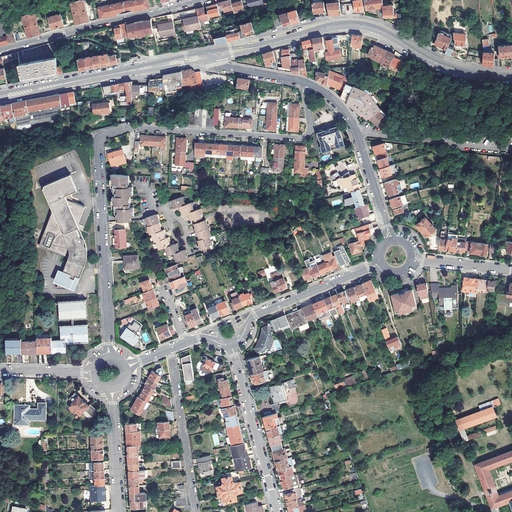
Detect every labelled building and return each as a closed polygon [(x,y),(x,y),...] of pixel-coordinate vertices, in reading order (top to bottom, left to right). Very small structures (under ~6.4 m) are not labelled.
[(81,0),(71,3),(76,24),(77,24),(82,23),(88,21),(83,0),(81,0)] [(131,0),(98,7),(100,18),(101,18),(124,13),(149,7),(149,4),(147,0),(131,0)] [(219,3),(220,9),(224,8),(225,11),(233,9),(232,4),(231,1),(230,0),(222,2),(219,3)] [(326,3),(328,15),(336,15),(341,14),(341,12),(340,7),(338,0),(336,0),(336,2),(326,3)] [(361,0),(356,0),(353,0),(354,11),(363,10),(361,0)] [(381,0),(364,2),(366,10),(383,8),(382,6),(381,0)] [(243,8),(241,1),(234,3),(232,4),(233,9),(234,13),(239,11),(238,9),(243,8)] [(324,2),(320,2),(313,3),(314,13),(326,12),(324,2)] [(219,14),(217,4),(211,6),(206,7),(208,14),(209,16),(219,14)] [(383,14),(384,18),(394,17),(394,10),(393,5),(387,5),(387,6),(382,6),(383,8),(383,14)] [(196,9),(197,14),(197,16),(198,19),(201,18),(201,19),(209,17),(209,16),(208,14),(205,15),(203,8),(200,8),(196,9)] [(299,18),(296,10),(288,12),(291,23),(296,22),(299,21),(299,18)] [(273,19),(275,26),(282,25),(283,26),(286,25),(291,23),(288,12),(285,13),(285,15),(280,16),(280,17),(273,19)] [(22,16),(28,38),(29,38),(35,36),(40,34),(34,13),(22,16)] [(48,17),(51,28),(63,25),(60,14),(58,14),(50,17),(48,17)] [(190,31),(201,28),(199,20),(198,19),(197,16),(184,19),(184,18),(175,20),(175,21),(182,20),(185,29),(189,28),(190,31)] [(129,36),(129,37),(153,32),(151,20),(147,21),(147,20),(142,21),(143,22),(140,23),(141,25),(138,26),(137,23),(135,24),(135,23),(130,24),(130,25),(126,26),(129,36)] [(240,37),(245,36),(244,34),(255,31),(252,21),(241,24),(242,30),(239,31),(239,32),(240,37)] [(157,25),(159,35),(163,34),(164,36),(176,34),(173,22),(158,25),(157,25)] [(117,39),(125,37),(129,36),(126,26),(126,24),(124,24),(121,25),(117,26),(114,26),(117,39)] [(2,38),(0,38),(0,45),(5,44),(16,41),(13,31),(7,33),(8,38),(4,40),(4,39),(2,39),(2,38)] [(239,32),(227,35),(228,41),(233,39),(240,37),(239,32)] [(440,33),(435,44),(440,46),(442,48),(446,50),(445,54),(450,56),(453,50),(453,49),(448,47),(452,39),(440,33)] [(466,34),(454,33),(455,45),(466,46),(466,36),(466,34)] [(355,35),(353,35),(352,43),(353,48),(362,48),(363,39),(363,36),(355,35)] [(328,40),(326,40),(328,52),(325,53),(326,60),(342,58),(341,50),(339,51),(335,51),(333,44),(338,43),(337,36),(334,36),(328,37),(329,38),(328,38),(328,40)] [(313,40),(315,51),(325,49),(323,37),(317,39),(313,40)] [(302,42),(303,49),(310,47),(312,59),(311,59),(311,62),(316,61),(315,51),(313,40),(305,42),(302,42)] [(17,52),(22,79),(48,74),(58,72),(57,66),(56,56),(55,47),(53,42),(48,43),(17,52)] [(504,57),(511,56),(511,44),(499,46),(500,58),(501,58),(501,60),(504,60),(504,57)] [(382,62),(387,51),(375,45),(373,51),(371,50),(368,56),(382,62)] [(290,55),(291,59),(291,67),(291,68),(299,67),(298,59),(297,46),(292,47),(293,54),(290,55)] [(257,56),(256,56),(258,62),(265,61),(267,66),(273,65),(273,66),(277,67),(274,55),(273,51),(265,53),(262,54),(257,56)] [(395,54),(387,51),(382,62),(381,64),(389,67),(393,58),(395,54)] [(303,59),(298,59),(299,67),(299,72),(302,71),(302,74),(307,76),(306,71),(305,62),(304,52),(302,53),(303,59)] [(0,57),(0,64),(4,63),(4,62),(9,61),(9,60),(16,58),(15,53),(4,56),(0,57)] [(108,53),(100,55),(102,65),(107,64),(110,64),(109,56),(108,53)] [(494,53),(483,53),(483,62),(483,65),(489,66),(494,66),(494,62),(494,59),(494,53)] [(102,65),(100,55),(100,54),(93,56),(95,67),(98,66),(102,65)] [(116,54),(109,56),(110,64),(115,63),(120,62),(119,58),(117,58),(116,54)] [(290,55),(282,56),(283,68),(291,69),(291,68),(291,67),(291,59),(290,55)] [(93,56),(85,57),(88,68),(91,67),(95,67),(93,56)] [(85,57),(78,58),(80,69),(83,69),(88,68),(85,57)] [(403,62),(393,58),(389,67),(399,72),(403,62)] [(193,71),(191,70),(183,71),(182,72),(183,82),(183,84),(183,96),(205,94),(203,86),(201,72),(195,73),(193,71)] [(173,73),(164,75),(163,85),(168,84),(169,87),(176,86),(175,83),(183,82),(182,72),(173,73)] [(325,75),(325,73),(317,72),(316,81),(321,81),(322,81),(322,84),(327,86),(327,85),(328,81),(329,75),(325,75)] [(329,75),(328,81),(338,84),(337,88),(343,90),(347,80),(348,78),(329,72),(329,73),(329,75)] [(159,80),(150,82),(150,90),(163,89),(163,85),(164,75),(159,76),(159,80)] [(248,89),(250,80),(247,80),(239,78),(237,87),(248,89)] [(343,90),(341,97),(348,101),(348,102),(352,104),(357,108),(359,110),(362,114),(364,113),(368,118),(370,117),(372,116),(379,110),(380,110),(376,103),(367,91),(361,89),(362,86),(347,80),(343,90)] [(112,85),(102,87),(103,91),(104,95),(112,94),(112,92),(126,90),(129,106),(133,105),(133,98),(133,86),(132,82),(126,83),(112,85)] [(203,86),(205,94),(218,92),(217,84),(203,86)] [(133,86),(133,98),(138,98),(138,95),(141,95),(141,85),(137,86),(133,86)] [(367,88),(362,86),(361,89),(367,91),(376,103),(378,102),(370,91),(367,88)] [(60,94),(60,96),(61,105),(70,104),(70,103),(68,93),(63,94),(60,94)] [(18,133),(63,125),(62,120),(61,105),(60,96),(48,98),(27,102),(27,101),(12,103),(15,116),(18,133)] [(346,104),(349,107),(353,109),(356,112),(360,115),(361,114),(363,115),(367,119),(368,118),(364,113),(362,114),(359,110),(357,108),(352,104),(348,102),(348,101),(341,97),(346,104)] [(101,115),(110,114),(109,102),(99,103),(101,115)] [(10,117),(15,116),(12,103),(11,104),(7,104),(10,117)] [(269,103),(268,116),(277,117),(278,103),(269,103)] [(1,106),(4,119),(10,117),(7,104),(6,105),(1,106)] [(291,104),(290,118),(299,118),(300,105),(292,104),(291,104)] [(375,119),(373,120),(374,122),(376,123),(376,124),(377,124),(382,127),(389,119),(384,115),(379,110),(372,116),(375,119)] [(276,130),(277,117),(268,116),(267,130),(276,130)] [(239,128),(239,118),(226,117),(225,127),(239,128)] [(239,118),(239,128),(252,129),(252,119),(239,118)] [(299,123),(306,123),(305,119),(299,118),(290,118),(289,131),(298,132),(299,123)] [(319,132),(319,133),(318,133),(322,146),(321,147),(323,152),(324,152),(332,150),(333,150),(336,149),(337,148),(344,146),(341,134),(338,127),(337,126),(336,126),(335,126),(334,126),(333,127),(333,128),(330,129),(329,129),(326,130),(326,131),(323,132),(323,131),(322,130),(321,130),(320,130),(320,131),(319,131),(319,132)] [(153,146),(154,137),(141,136),(140,144),(139,144),(139,142),(135,142),(134,154),(138,155),(138,148),(141,148),(143,148),(144,145),(153,146)] [(166,138),(162,137),(154,137),(153,146),(161,147),(161,150),(165,151),(166,138)] [(186,153),(187,140),(187,139),(177,138),(176,152),(186,153)] [(206,144),(196,143),(195,157),(205,157),(206,153),(206,144)] [(374,147),(376,154),(386,150),(384,143),(374,147)] [(275,158),(284,159),(285,146),(276,145),(275,158)] [(296,160),(305,160),(306,147),(296,146),(296,160)] [(108,154),(111,165),(113,169),(121,165),(127,165),(123,150),(108,154)] [(186,153),(176,152),(175,165),(185,166),(186,153)] [(376,156),(380,168),(389,166),(387,157),(388,157),(387,152),(376,156)] [(284,159),(275,158),(274,172),(284,172),(284,159)] [(305,160),(296,160),(295,173),(301,173),(301,176),(307,176),(308,168),(304,168),(305,160)] [(188,174),(193,174),(194,163),(190,163),(190,170),(186,170),(184,169),(184,174),(188,174)] [(380,168),(383,177),(392,174),(389,166),(380,168)] [(347,193),(352,192),(360,189),(356,174),(350,176),(348,173),(335,177),(337,183),(340,182),(341,186),(345,185),(347,193)] [(54,211),(45,234),(40,246),(66,256),(70,248),(71,251),(71,255),(64,272),(60,270),(55,282),(59,284),(57,288),(69,288),(76,291),(87,263),(88,257),(88,250),(87,243),(79,225),(86,207),(75,202),(72,194),(79,191),(72,175),(44,187),(54,211)] [(129,199),(131,199),(130,195),(133,195),(133,191),(132,191),(131,186),(129,186),(128,182),(128,179),(129,179),(129,176),(112,175),(112,180),(114,180),(114,184),(115,184),(115,185),(115,188),(117,188),(117,193),(116,193),(116,197),(113,197),(113,201),(115,201),(115,205),(116,205),(116,206),(117,208),(118,208),(118,213),(117,213),(117,218),(118,221),(126,221),(132,221),(132,218),(132,216),(135,216),(134,212),(133,212),(133,207),(131,207),(129,207),(129,204),(129,199)] [(397,179),(385,183),(390,199),(399,197),(398,193),(399,193),(396,184),(399,184),(397,179)] [(355,203),(357,208),(365,205),(360,189),(352,192),(354,196),(346,199),(348,205),(355,203)] [(181,207),(185,206),(184,201),(183,198),(183,197),(170,202),(171,205),(172,205),(173,205),(174,205),(175,209),(176,209),(178,208),(181,207)] [(399,197),(390,199),(393,208),(401,205),(399,197)] [(181,207),(178,208),(180,212),(181,212),(182,211),(182,212),(183,212),(184,215),(187,214),(189,214),(191,213),(195,211),(193,207),(192,203),(187,205),(185,206),(181,207)] [(370,216),(366,205),(365,205),(357,208),(355,208),(358,215),(355,216),(356,218),(358,218),(359,219),(370,216)] [(402,206),(393,209),(395,215),(406,211),(405,210),(403,210),(403,209),(407,208),(406,205),(402,206)] [(189,214),(187,214),(188,218),(189,218),(190,217),(191,218),(192,218),(193,221),(194,221),(197,220),(199,219),(201,218),(202,218),(203,218),(202,213),(200,209),(198,210),(195,211),(191,213),(189,214)] [(157,215),(146,218),(147,221),(149,226),(157,224),(159,223),(161,222),(159,218),(158,219),(157,217),(157,215)] [(421,222),(417,225),(428,237),(430,235),(431,237),(436,233),(434,231),(436,229),(425,218),(424,218),(422,215),(418,219),(421,222)] [(200,223),(195,224),(197,227),(196,228),(196,229),(195,229),(194,229),(195,233),(201,231),(207,229),(206,225),(205,221),(203,222),(202,222),(200,223)] [(306,223),(301,225),(303,229),(305,234),(307,233),(307,231),(309,230),(306,223)] [(358,233),(373,229),(372,223),(356,228),(358,233)] [(157,225),(157,224),(149,226),(147,227),(148,229),(150,235),(152,234),(160,231),(161,231),(159,227),(158,227),(157,225)] [(375,228),(373,229),(358,233),(360,241),(364,239),(371,237),(377,233),(375,228)] [(116,247),(127,246),(127,242),(126,229),(115,230),(116,247)] [(201,231),(195,233),(197,237),(198,236),(199,236),(200,236),(201,240),(204,239),(206,238),(208,238),(210,237),(208,232),(207,229),(201,231)] [(161,233),(160,231),(152,234),(152,236),(154,242),(156,242),(165,239),(164,234),(162,235),(161,233)] [(212,241),(210,237),(208,238),(206,238),(204,239),(201,240),(199,241),(201,244),(200,245),(199,246),(198,246),(199,250),(202,249),(204,253),(212,250),(210,246),(213,245),(212,241)] [(448,238),(447,239),(446,250),(457,251),(458,239),(458,238),(453,238),(453,239),(448,238)] [(165,240),(165,239),(156,242),(157,244),(159,250),(162,248),(165,248),(169,246),(168,242),(166,242),(165,240)] [(364,239),(360,241),(350,244),(350,245),(349,246),(350,247),(351,247),(353,254),(363,251),(361,246),(366,244),(364,239)] [(447,239),(441,239),(439,250),(446,250),(447,239)] [(466,240),(458,239),(457,251),(465,252),(465,251),(466,242),(466,240)] [(486,255),(488,244),(466,242),(465,251),(471,251),(471,253),(481,254),(481,255),(486,255)] [(175,244),(169,246),(165,248),(165,250),(167,256),(171,254),(173,254),(180,251),(178,247),(177,247),(176,246),(175,244)] [(334,251),(341,266),(346,264),(345,262),(350,260),(344,247),(334,251)] [(185,254),(183,250),(180,251),(173,254),(174,257),(176,262),(188,258),(186,253),(185,254)] [(326,263),(319,266),(322,273),(326,271),(326,272),(338,267),(337,264),(338,264),(335,256),(333,257),(332,253),(326,255),(323,256),(326,262),(326,263)] [(125,269),(140,268),(139,255),(125,256),(125,269)] [(308,268),(312,277),(321,274),(321,273),(318,266),(317,264),(312,267),(309,259),(305,261),(308,268)] [(172,281),(184,276),(188,275),(185,268),(179,270),(177,265),(166,269),(172,281)] [(304,280),(312,277),(308,268),(301,271),(304,280)] [(257,272),(259,278),(266,275),(264,269),(257,272)] [(184,276),(172,281),(174,287),(178,285),(179,288),(185,286),(183,283),(187,282),(184,276)] [(281,278),(280,279),(271,282),(275,292),(286,288),(288,287),(284,278),(282,278),(281,278)] [(478,291),(479,279),(465,278),(463,291),(478,293),(478,291)] [(479,279),(478,291),(487,292),(488,290),(489,280),(479,279)] [(145,292),(153,289),(149,280),(142,283),(145,292)] [(372,280),(363,283),(367,293),(370,300),(378,297),(372,280)] [(489,280),(488,290),(494,290),(494,288),(495,288),(495,290),(497,291),(498,282),(489,280)] [(355,287),(359,296),(367,293),(363,283),(355,287)] [(426,283),(417,285),(420,298),(429,297),(426,283)] [(511,303),(511,283),(511,291),(509,291),(508,295),(497,294),(496,301),(511,303)] [(453,303),(458,303),(458,286),(452,286),(452,288),(440,289),(440,285),(431,285),(432,293),(439,293),(440,303),(444,303),(444,309),(453,308),(453,307),(453,303)] [(360,299),(359,296),(355,287),(353,287),(346,290),(351,302),(360,299)] [(157,297),(153,289),(145,292),(143,293),(146,301),(157,297)] [(413,290),(405,291),(406,294),(404,294),(399,295),(399,293),(391,295),(395,311),(400,310),(400,314),(414,311),(413,307),(417,306),(413,290)] [(345,291),(337,294),(341,304),(349,301),(345,291)] [(240,297),(243,305),(248,304),(249,305),(253,304),(252,302),(253,302),(249,293),(244,295),(244,293),(239,295),(240,297)] [(337,294),(331,297),(335,306),(335,307),(339,306),(340,308),(338,308),(340,313),(344,311),(341,304),(337,294)] [(157,297),(146,301),(150,309),(160,305),(157,297)] [(240,297),(233,299),(234,302),(232,302),(234,309),(243,305),(240,297)] [(331,297),(325,299),(329,309),(335,306),(331,297)] [(325,299),(313,304),(317,314),(318,317),(320,319),(331,315),(329,311),(329,309),(325,299)] [(59,301),(60,320),(73,320),(75,319),(88,319),(87,300),(59,301)] [(225,301),(216,305),(220,315),(229,311),(225,301)] [(313,304),(302,309),(307,321),(318,317),(317,314),(313,304)] [(212,318),(220,315),(216,305),(208,308),(212,318)] [(192,313),(197,325),(204,322),(198,308),(191,310),(192,311),(192,313)] [(290,327),(291,328),(298,325),(299,327),(308,324),(307,321),(302,309),(285,315),(290,327)] [(190,327),(197,325),(192,313),(185,316),(190,327)] [(271,320),(275,330),(283,327),(284,330),(290,327),(285,315),(271,320)] [(136,323),(131,331),(140,337),(145,329),(136,323)] [(53,352),(53,354),(67,353),(67,344),(90,342),(88,324),(75,325),(73,325),(60,325),(61,340),(52,340),(53,352)] [(160,334),(161,339),(175,333),(172,326),(171,326),(169,327),(167,324),(157,328),(158,331),(158,332),(159,335),(160,334)] [(257,352),(259,356),(271,353),(269,348),(270,348),(274,340),(268,326),(263,328),(263,331),(262,334),(262,337),(261,339),(260,342),(258,344),(257,346),(255,349),(257,352)] [(503,327),(493,328),(492,333),(492,335),(503,332),(503,327)] [(121,336),(134,345),(140,337),(131,331),(127,328),(121,336)] [(388,338),(386,339),(390,350),(402,345),(398,337),(389,340),(388,338)] [(52,340),(52,338),(37,339),(37,342),(38,353),(53,352),(52,340)] [(6,355),(22,356),(22,353),(22,342),(22,341),(6,340),(6,355)] [(38,355),(38,353),(37,342),(22,342),(22,353),(25,353),(25,355),(38,355)] [(186,381),(194,380),(190,355),(181,358),(186,381)] [(204,360),(205,360),(203,365),(212,370),(212,369),(215,370),(218,364),(207,358),(207,357),(206,357),(206,356),(205,356),(204,356),(203,356),(203,357),(202,357),(202,358),(202,359),(203,359),(203,360),(204,360)] [(249,360),(253,374),(264,371),(260,357),(249,360)] [(397,365),(398,369),(410,365),(409,361),(397,365)] [(152,371),(149,378),(157,382),(161,376),(162,376),(164,373),(162,367),(157,369),(155,373),(152,371)] [(268,376),(266,370),(264,371),(253,374),(255,383),(265,380),(265,377),(268,376)] [(345,381),(348,387),(359,383),(356,376),(345,381)] [(220,384),(221,388),(229,386),(227,380),(225,380),(224,377),(219,379),(220,383),(220,384)] [(157,382),(149,378),(145,384),(146,384),(154,389),(157,382)] [(294,379),(287,381),(289,388),(296,386),(294,379)] [(347,387),(345,381),(335,385),(337,391),(347,387)] [(283,383),(270,386),(274,403),(288,399),(283,383)] [(146,384),(143,391),(154,397),(155,395),(153,394),(154,393),(153,393),(155,389),(154,389),(146,384)] [(223,393),(224,397),(231,395),(229,386),(221,388),(222,393),(223,393)] [(139,395),(138,396),(148,402),(149,400),(151,400),(151,399),(153,399),(154,397),(143,391),(141,395),(139,395)] [(75,393),(69,400),(73,404),(70,407),(75,413),(76,411),(80,415),(85,410),(92,417),(97,411),(90,404),(89,406),(75,393)] [(224,397),(218,399),(219,406),(233,403),(231,395),(224,397)] [(138,396),(135,403),(143,408),(146,409),(150,403),(148,402),(138,396)] [(164,397),(162,401),(172,407),(171,400),(164,397)] [(18,425),(25,425),(25,420),(29,420),(46,420),(46,404),(38,403),(38,410),(25,409),(25,406),(15,406),(15,410),(18,410),(18,425)] [(143,408),(135,403),(131,409),(140,414),(143,408)] [(235,405),(223,409),(225,416),(237,414),(235,405)] [(464,441),(466,440),(481,434),(480,431),(467,436),(464,427),(497,415),(493,406),(456,420),(464,441)] [(267,428),(278,425),(281,425),(278,412),(264,416),(267,428)] [(226,421),(227,427),(228,427),(239,424),(237,414),(225,416),(227,421),(226,421)] [(158,422),(159,433),(159,435),(157,435),(157,438),(170,437),(169,421),(167,422),(158,422)] [(242,437),(239,424),(228,427),(232,445),(242,443),(241,437),(242,437)] [(267,428),(269,436),(280,433),(278,425),(267,428)] [(496,428),(485,433),(486,437),(498,432),(496,428)] [(137,431),(127,431),(128,445),(138,445),(141,444),(140,430),(137,431)] [(269,436),(272,446),(283,443),(280,433),(269,436)] [(102,436),(91,436),(92,450),(103,449),(102,445),(103,445),(102,441),(102,436)] [(233,458),(234,458),(248,455),(247,451),(246,451),(244,442),(242,443),(232,445),(230,445),(233,458)] [(274,452),(276,461),(288,458),(286,448),(284,449),(283,443),(272,446),(273,450),(277,449),(277,451),(274,452)] [(138,445),(128,445),(128,455),(138,455),(138,452),(139,452),(138,445)] [(103,449),(92,450),(92,454),(90,454),(90,458),(93,458),(93,459),(103,458),(103,454),(104,454),(104,450),(103,450),(103,449)] [(497,454),(497,456),(476,464),(492,508),(510,502),(511,500),(511,450),(501,454),(499,453),(497,454)] [(128,455),(129,463),(139,463),(138,455),(128,455)] [(210,463),(212,463),(210,455),(199,458),(200,462),(201,465),(200,467),(201,472),(204,472),(207,471),(207,474),(214,473),(213,468),(212,469),(210,463)] [(237,471),(250,468),(249,460),(249,455),(248,455),(234,458),(237,471)] [(278,469),(292,466),(295,465),(292,457),(288,458),(276,461),(278,469)] [(181,460),(171,461),(171,468),(181,468),(181,460)] [(104,461),(95,462),(95,471),(104,470),(104,461)] [(139,463),(129,463),(129,471),(139,470),(139,463)] [(295,474),(292,466),(278,469),(281,478),(291,475),(295,474)] [(104,470),(95,471),(89,471),(89,478),(95,478),(105,477),(104,470)] [(139,470),(129,471),(130,478),(142,478),(147,477),(147,470),(143,470),(139,470)] [(295,489),(291,475),(281,478),(282,484),(283,483),(286,491),(295,489)] [(232,476),(223,478),(224,483),(225,484),(229,483),(230,489),(236,488),(235,484),(236,482),(233,481),(232,476)] [(105,477),(95,478),(96,486),(105,485),(105,477)] [(130,478),(130,486),(139,485),(139,481),(143,481),(142,478),(130,478)] [(236,488),(230,489),(232,495),(235,494),(236,495),(238,492),(243,491),(241,481),(236,482),(235,484),(236,488)] [(225,484),(224,483),(222,485),(217,487),(219,496),(221,496),(224,495),(225,494),(224,490),(230,489),(229,483),(225,484)] [(90,486),(91,501),(106,500),(105,485),(96,486),(90,486)] [(139,485),(130,486),(131,493),(140,493),(140,492),(141,492),(141,489),(140,490),(139,485)] [(287,502),(297,499),(303,497),(300,487),(295,489),(286,491),(287,497),(286,497),(287,502)] [(224,495),(221,496),(223,503),(237,500),(237,497),(236,495),(235,494),(232,495),(230,489),(224,490),(225,494),(224,495)] [(185,490),(175,491),(175,498),(186,497),(185,490)] [(140,493),(131,493),(131,501),(146,500),(145,493),(140,493)] [(175,498),(176,505),(187,505),(186,497),(175,498)] [(289,508),(301,505),(300,503),(298,504),(297,499),(287,502),(289,508)] [(146,500),(131,501),(131,508),(147,507),(147,500),(146,500)] [(264,511),(264,505),(259,506),(258,501),(247,504),(248,511),(264,511)]
